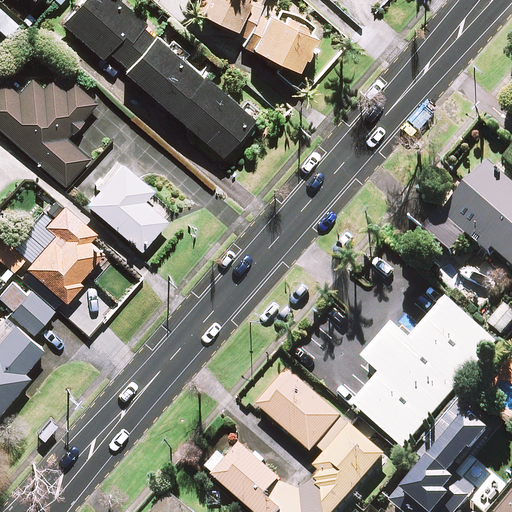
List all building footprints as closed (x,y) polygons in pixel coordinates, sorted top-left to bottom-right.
[(254,120),(115,0),(83,0),(62,24),(104,60),(109,53),(128,69),(125,72),(222,156),(254,120)] [(252,0),(192,0),(189,6),(236,31),(252,0)] [(19,25),(0,8),(0,30),(8,37),(19,25)] [(280,20),(273,17),(272,20),(260,15),(246,46),(301,71),(317,37),(306,32),(309,26),(283,14),(280,20)] [(97,104),(60,72),(44,90),(33,80),(20,95),(4,82),(0,86),(0,129),(66,186),(89,160),(66,140),(97,104)] [(153,191),(122,164),(88,204),(142,250),(166,221),(144,202),(153,191)] [(511,185),(488,164),(426,233),(452,257),(469,238),(490,257),(494,253),(511,269),(511,185)] [(94,233),(65,208),(44,231),(53,239),(28,268),(67,303),(83,286),(79,282),(103,255),(87,241),(94,233)] [(21,263),(0,245),(0,259),(14,272),(21,263)] [(54,311),(16,278),(0,295),(0,305),(18,321),(0,341),(0,411),(30,377),(25,372),(44,350),(30,338),(54,311)] [(496,347),(442,301),(407,341),(392,328),(359,364),(375,378),(348,408),(401,455),(496,347)] [(511,327),(511,311),(506,307),(491,326),(504,337),(511,327)] [(300,499),(242,449),(228,465),(219,457),(206,472),(251,511),(339,511),(386,458),(306,390),(310,386),(288,368),(255,406),(313,456),(319,449),(327,457),(325,461),(324,461),(322,461),(320,462),(319,463),(317,464),(316,465),(315,466),(314,468),(314,470),(314,471),(314,473),(314,475),(314,477),(315,478),(316,480),(300,499)] [(493,436),(459,407),(438,432),(443,436),(425,457),(430,462),(392,505),(400,511),(462,511),(477,495),(463,482),(457,488),(452,484),(493,436)] [(44,440),(58,424),(51,419),(38,435),(44,440)] [(193,511),(173,494),(156,511),(193,511)]
